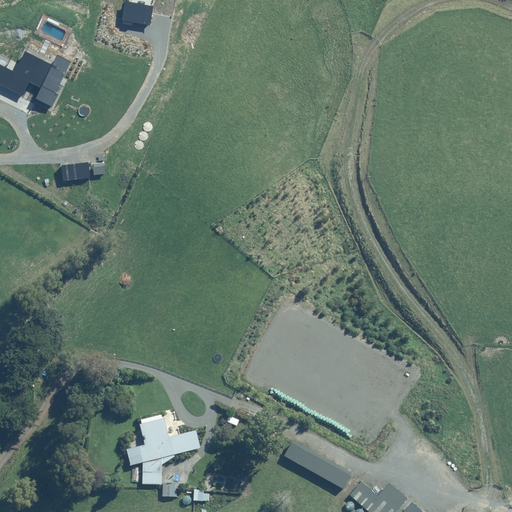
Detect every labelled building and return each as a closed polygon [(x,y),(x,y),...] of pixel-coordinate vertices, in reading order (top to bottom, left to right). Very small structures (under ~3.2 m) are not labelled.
[(14,60),(0,55),(0,83),(47,102),(61,68),(20,52),(14,60)] [(133,467),(203,451),(198,430),(179,434),(173,409),(136,418),(143,446),(129,449),(133,467)] [(349,473),(290,440),(281,455),(340,489),(349,473)] [(176,483),(161,483),(161,496),(176,497),(176,483)] [(361,483),(348,500),(363,511),(396,511),(406,500),(386,484),(377,495),(361,483)] [(202,489),(192,489),(192,501),(202,501),(202,489)] [(420,511),(408,502),(399,511),(420,511)]
